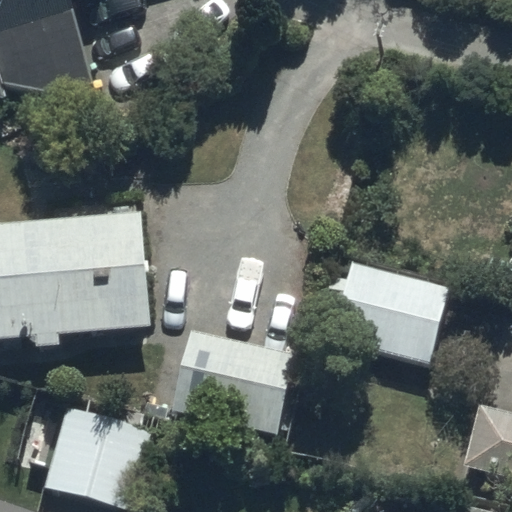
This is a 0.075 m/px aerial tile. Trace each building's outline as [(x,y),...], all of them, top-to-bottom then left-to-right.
[(0,0),(0,101),(1,101),(4,85),(59,94),(97,85),(77,0),(0,0)] [(54,222),(0,226),(0,340),(40,338),(40,348),(65,346),(64,333),(155,327),(147,215),(136,216),(135,202),(53,208),(54,222)] [(455,284),(352,262),(335,343),(438,365),(455,284)] [(302,356),(195,334),(179,411),(287,433),(302,356)] [(122,511),(135,511),(156,432),(70,406),(47,493),(122,511)] [(511,414),(482,407),(467,470),(511,481),(511,414)]
